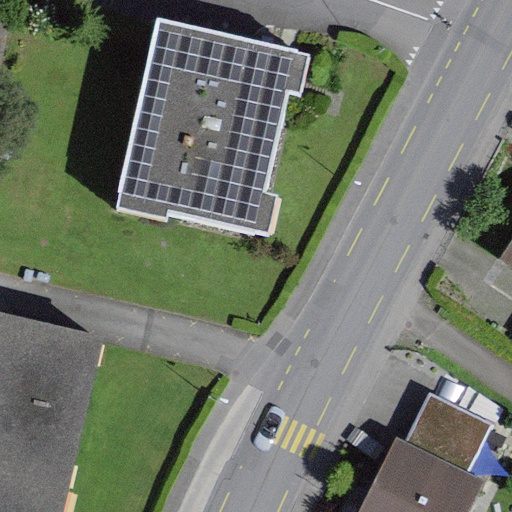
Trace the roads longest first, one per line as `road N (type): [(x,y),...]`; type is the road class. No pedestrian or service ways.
road 1 (tertiary): [(477,66),(317,375)]
road 2 (residential): [(317,375),(0,300)]
road 3 (residential): [(477,66),(276,0)]
road 4 (tertiary): [(317,375),(252,511)]
